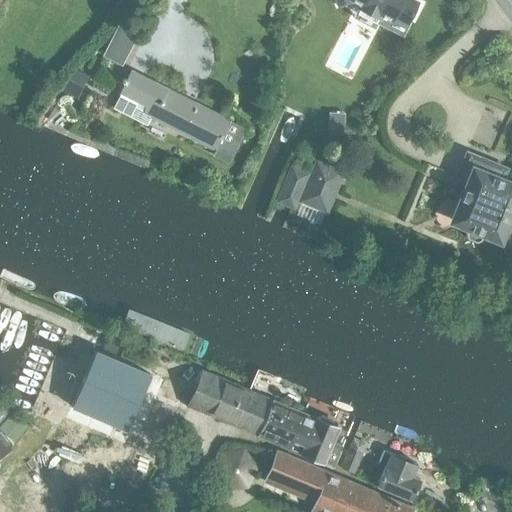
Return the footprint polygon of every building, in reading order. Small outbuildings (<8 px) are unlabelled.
[(414,9),(417,2),(414,0),(337,0),(338,4),(349,0),(355,0),(360,2),(361,3),(360,5),(381,16),(382,14),(392,19),(393,16),(407,23),(408,20),(410,15),(411,16),(414,9)] [(72,67),(61,90),(76,98),(88,74),(72,67)] [(215,151),(231,120),(133,70),(120,92),(144,106),(143,115),(215,151)] [(58,100),(47,117),(50,119),(63,106),(58,100)] [(344,119),(329,118),(328,132),(343,133),(344,119)] [(511,179),(506,177),(510,167),(466,150),(452,183),(461,187),(447,222),(466,230),(465,233),(467,238),(476,242),(482,240),(483,237),(502,244),(510,223),(511,223),(511,179)] [(275,201),(291,208),(294,209),(298,201),(327,214),(346,171),(315,158),(309,172),(291,164),(275,201)] [(189,333),(128,309),(122,325),(183,349),(189,333)] [(109,334),(102,349),(115,354),(121,339),(109,334)] [(96,349),(73,405),(129,428),(152,372),(96,349)] [(195,410),(246,431),(261,396),(203,371),(188,407),(195,410)] [(246,431),(288,449),(324,464),(325,460),(335,463),(341,449),(332,445),(339,427),(316,418),(316,419),(261,396),(246,431)] [(10,411),(0,424),(0,427),(13,443),(29,426),(10,411)] [(189,420),(177,415),(173,426),(185,431),(189,420)] [(0,432),(0,457),(12,448),(0,432)] [(348,448),(340,467),(354,473),(367,443),(353,437),(348,448)] [(257,465),(243,448),(221,451),(213,471),(226,489),(248,487),(257,465)] [(418,464),(391,453),(383,450),(378,463),(386,466),(378,485),(412,500),(421,480),(413,477),(418,464)] [(315,511),(410,511),(412,509),(277,453),(267,478),(317,500),(312,511),(315,511)]
